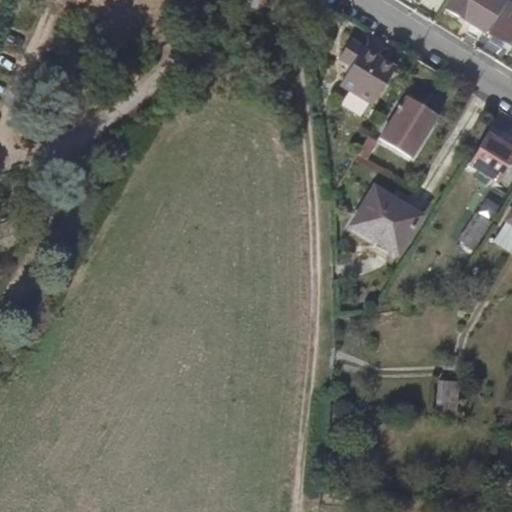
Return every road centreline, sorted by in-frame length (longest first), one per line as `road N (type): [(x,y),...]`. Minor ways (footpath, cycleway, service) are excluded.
road 1 (track): [(293,511),(314,352),(291,0)]
road 2 (track): [(0,165),(124,114),(252,0)]
road 3 (residential): [(511,96),(357,0)]
